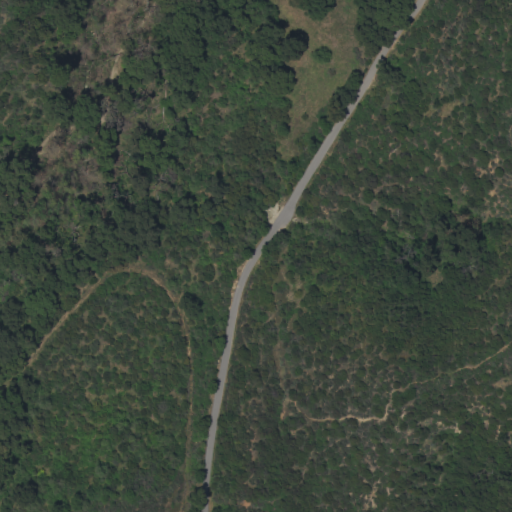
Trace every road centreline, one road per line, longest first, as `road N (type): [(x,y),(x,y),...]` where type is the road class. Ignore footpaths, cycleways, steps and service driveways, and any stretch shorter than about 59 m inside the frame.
road 1 (track): [(206,511),(239,276),(425,0)]
road 2 (track): [(0,403),(100,283),(120,273),(147,274),(172,299),(190,350),(183,511)]
